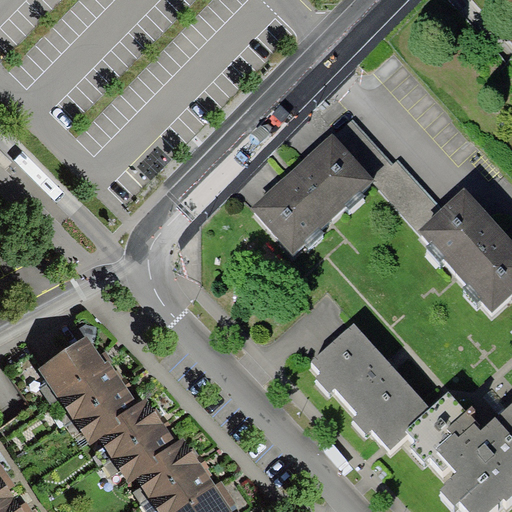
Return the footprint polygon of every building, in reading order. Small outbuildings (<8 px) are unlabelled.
[(360,192),(323,152),(244,225),(281,264),(360,192)] [(511,276),(452,210),(408,249),(480,329),(511,299),(511,276)] [(430,417),(352,332),(311,370),(320,380),(315,386),(328,400),(333,395),(358,421),(352,427),(365,440),(371,434),(390,454),(403,442),(430,417)] [(85,333),(38,366),(87,434),(92,430),(133,401),(121,384),(113,373),(93,344),(85,333)] [(133,401),(92,430),(128,482),(134,478),(178,446),(157,416),(150,406),(141,395),(133,401)] [(430,417),(403,442),(413,453),(407,458),(421,473),(426,467),(449,492),(435,505),(441,511),(507,511),(511,508),(511,498),(507,493),(511,489),(511,413),(479,443),(443,405),(430,417)] [(178,446),(134,478),(157,511),(216,511),(227,505),(217,491),(200,467),(192,456),(183,443),(178,446)] [(0,511),(21,511),(2,484),(0,480),(0,511)]
